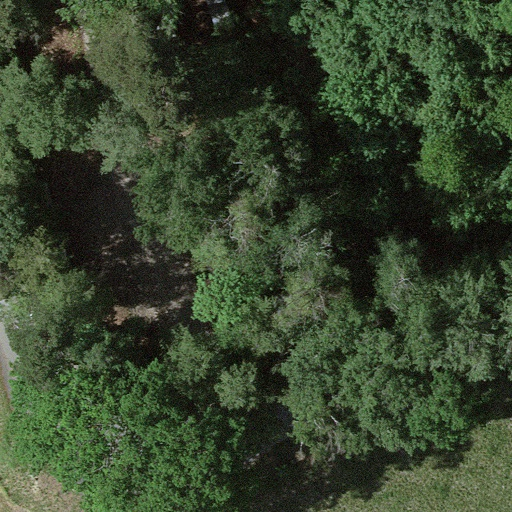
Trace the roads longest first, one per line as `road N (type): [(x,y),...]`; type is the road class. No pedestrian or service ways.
road 1 (unclassified): [(511,336),(467,341),(258,430),(149,433),(89,417),(47,390),(0,300)]
road 2 (track): [(105,0),(137,230),(177,318),(258,430),(237,460),(163,511)]
